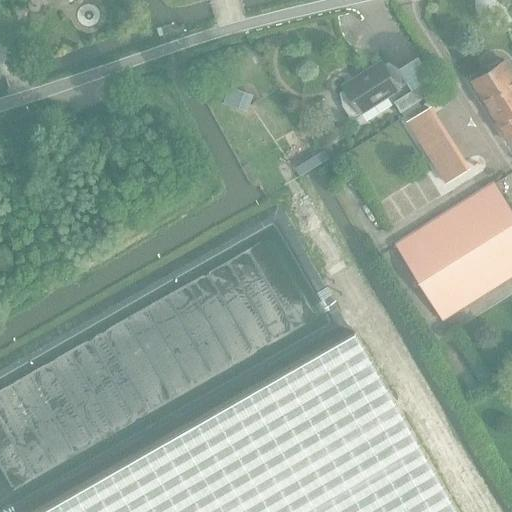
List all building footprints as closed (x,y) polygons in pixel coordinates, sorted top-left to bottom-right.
[(350,118),(358,113),(405,83),(396,68),(385,61),(381,63),(379,60),(362,71),(364,74),(342,88),(345,93),(340,96),(341,104),(350,118)] [(507,139),(511,136),(511,73),(504,61),(499,64),(497,60),(485,67),(488,71),(470,82),(494,123),(497,122),(507,139)] [(422,81),(391,101),(398,111),(423,95),(422,81)] [(221,103),(237,108),(246,112),(253,95),(227,86),(221,103)] [(445,182),(466,169),(427,109),(407,122),(445,182)] [(303,163),(294,168),(299,176),(304,173),(307,171),(315,166),(321,162),(329,158),(324,149),(310,158),(303,163)] [(443,318),(511,274),(511,213),(493,182),(397,243),(443,318)] [(456,511),(354,334),(263,386),(42,511),(456,511)]
